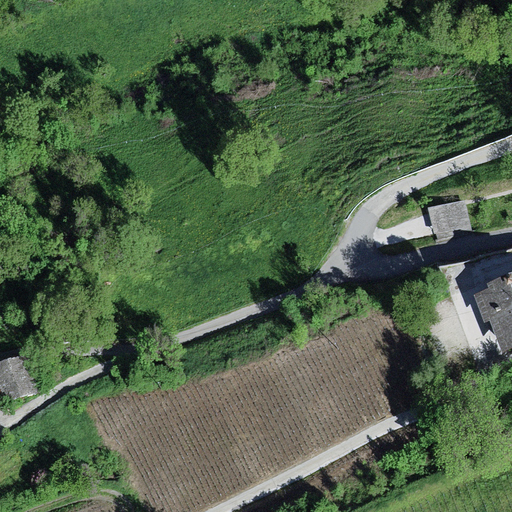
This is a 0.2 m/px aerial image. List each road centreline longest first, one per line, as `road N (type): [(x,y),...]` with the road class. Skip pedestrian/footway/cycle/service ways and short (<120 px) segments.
road 1 (track): [(215,511),(494,377),(455,283)]
road 2 (track): [(357,255),(303,291),(112,364),(0,438)]
road 3 (unclassified): [(511,145),(400,189),(366,212),(353,246),(371,267),(511,233)]
road 4 (track): [(511,195),(458,202),(378,238),(354,240)]
